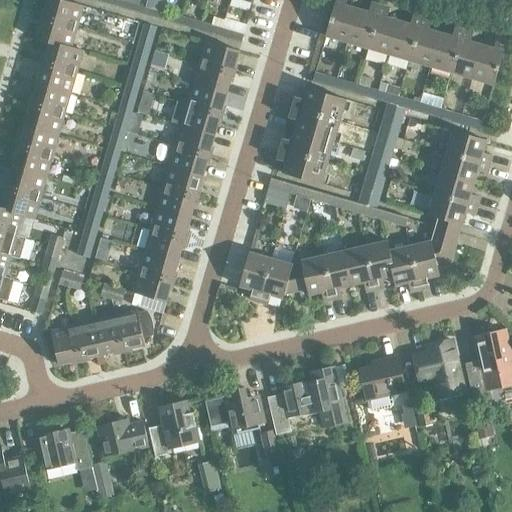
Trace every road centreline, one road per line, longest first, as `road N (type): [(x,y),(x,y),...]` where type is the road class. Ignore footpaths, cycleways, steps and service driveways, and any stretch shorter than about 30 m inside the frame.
road 1 (residential): [(185,372),(293,0)]
road 2 (residential): [(185,372),(448,313),(481,296),(498,273),(511,223)]
road 3 (residential): [(46,404),(185,372)]
